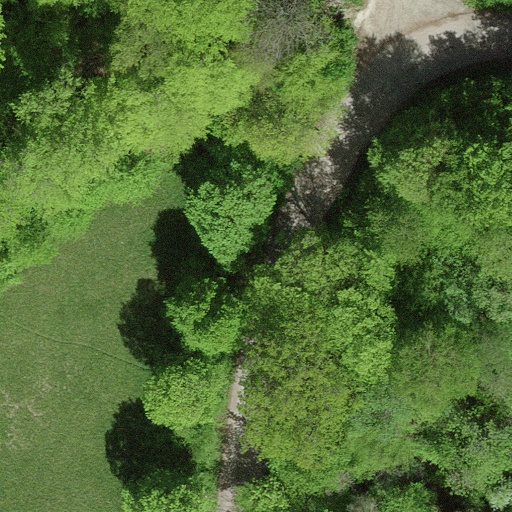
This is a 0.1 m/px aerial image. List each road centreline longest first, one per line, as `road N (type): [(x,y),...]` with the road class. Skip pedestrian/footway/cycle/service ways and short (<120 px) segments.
road 1 (residential): [(373,90),(339,127),(237,511)]
road 2 (track): [(373,90),(420,58),(466,42),(511,42)]
